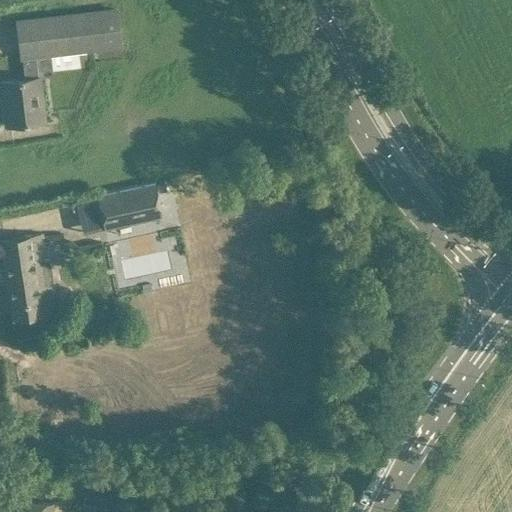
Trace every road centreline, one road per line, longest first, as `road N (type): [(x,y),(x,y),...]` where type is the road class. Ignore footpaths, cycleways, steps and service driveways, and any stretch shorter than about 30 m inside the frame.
road 1 (tertiary): [(290,0),(389,172),(488,281),(511,285)]
road 2 (tertiary): [(511,257),(428,167),(332,0)]
road 3 (secondary): [(370,511),(511,302)]
